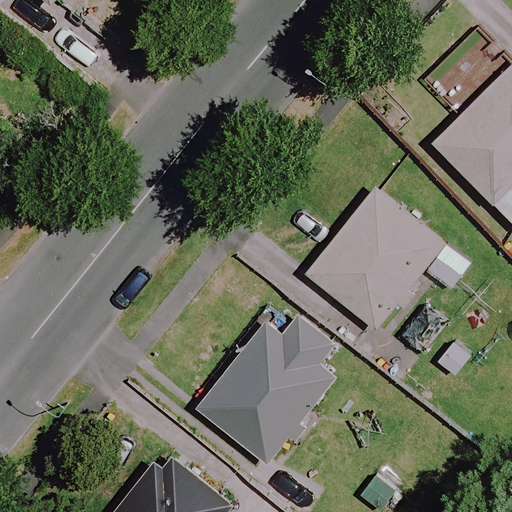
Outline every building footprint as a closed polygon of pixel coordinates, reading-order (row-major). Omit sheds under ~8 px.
[(511,62),(432,142),(511,223),(511,62)] [(305,275),(375,330),(444,243),(374,188),(305,275)] [(282,334),(264,320),(196,409),(268,465),(336,377),(318,363),(335,342),(298,314),(282,334)] [(223,511),(230,504),(159,452),(114,511),(223,511)] [(366,511),(377,511),(400,485),(379,468),(352,501),(366,511)]
